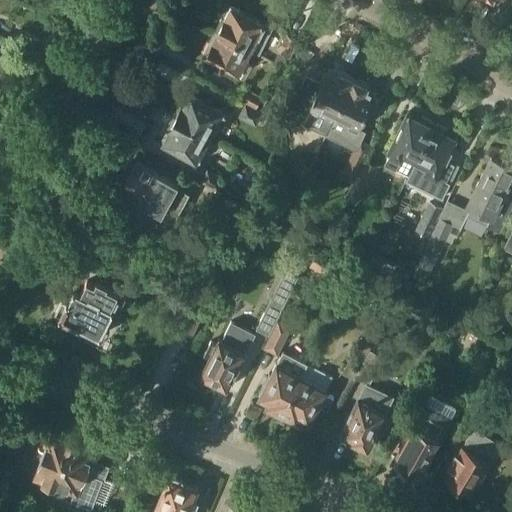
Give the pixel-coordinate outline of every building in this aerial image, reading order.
[(260,34),(266,23),(232,6),(219,31),(253,48),(252,49),(259,53),(260,54),(268,38),(260,34)] [(248,58),(252,49),(253,48),(219,31),(206,56),(242,74),(250,59),(248,58)] [(279,51),(290,57),(299,40),(287,35),(279,51)] [(323,80),(307,72),(290,105),(317,118),(321,111),(322,109),(335,115),(353,80),(337,72),(336,74),(328,70),(323,80)] [(341,175),(354,182),(365,159),(373,144),(362,138),(366,130),(360,126),(375,94),(367,90),(368,87),(353,80),(335,115),(326,133),(354,147),(343,171),(341,170),(339,174),(341,175)] [(240,100),(247,103),(246,104),(256,109),(262,97),(247,89),(240,100)] [(183,107),(182,107),(176,117),(211,135),(224,111),(191,93),(183,107)] [(256,109),(246,104),(239,116),(256,126),(264,113),(256,109)] [(385,164),(396,170),(397,168),(409,174),(435,121),(423,115),(420,119),(410,114),(385,164)] [(171,127),(172,127),(164,141),(198,159),(211,135),(176,117),(171,127)] [(409,175),(417,179),(421,179),(423,179),(424,179),(426,177),(427,176),(428,174),(436,178),(456,137),(446,132),(448,127),(435,121),(409,174),(409,175)] [(439,217),(440,218),(416,263),(429,270),(454,224),(461,228),(467,216),(487,225),(500,231),(511,206),(511,188),(508,186),(511,178),(511,164),(492,155),(473,193),(466,204),(471,207),(469,210),(449,199),(439,217)] [(121,201),(137,210),(142,202),(162,213),(179,183),(136,159),(120,189),(125,192),(121,201)] [(365,159),(354,182),(347,197),(359,202),(367,185),(369,186),(379,166),(365,159)] [(225,178),(208,169),(201,181),(218,191),(225,178)] [(433,193),(415,230),(429,236),(446,199),(433,193)] [(248,207),(229,196),(224,207),(243,217),(248,207)] [(301,233),(320,243),(327,229),(308,219),(301,233)] [(318,250),(310,265),(330,276),(339,260),(318,250)] [(73,329),(75,324),(101,336),(113,311),(118,314),(126,298),(107,289),(108,286),(96,281),(94,285),(86,282),(80,295),(74,292),(68,303),(62,300),(55,313),(64,317),(61,323),(73,329)] [(194,336),(204,312),(173,299),(163,322),(194,336)] [(257,329),(269,335),(285,305),(272,299),(257,329)] [(293,328),(279,321),(265,348),(279,355),(293,328)] [(215,342),(211,340),(205,354),(209,357),(201,374),(228,388),(233,378),(241,363),(247,350),(255,334),(231,322),(223,338),(219,336),(215,342)] [(259,396),(269,401),(268,403),(284,411),(309,364),(283,351),(277,363),(277,362),(271,373),(270,372),(262,387),(264,388),(259,396)] [(374,368),(353,356),(343,374),(365,385),(374,368)] [(284,411),(299,419),(300,417),(310,422),(327,388),(326,388),(332,376),(309,364),(284,411)] [(395,464),(404,470),(408,467),(421,474),(425,467),(424,467),(432,453),(433,453),(440,440),(453,418),(452,417),(456,409),(432,395),(427,403),(417,397),(402,424),(411,429),(394,459),(396,460),(395,461),(395,464)] [(350,440),(354,442),(354,446),(361,450),(365,447),(367,448),(375,431),(382,434),(388,420),(384,418),(388,411),(358,396),(353,408),(344,426),(346,427),(343,433),(351,437),(350,440)] [(492,462),(503,444),(474,427),(458,454),(456,453),(450,464),(451,465),(445,476),(472,493),(491,461),(492,462)] [(52,435),(35,478),(42,481),(41,481),(56,487),(57,485),(59,485),(59,484),(64,486),(63,489),(75,494),(72,501),(93,509),(104,480),(110,465),(91,457),(94,450),(52,435)] [(154,511),(192,511),(198,501),(193,499),(198,487),(183,481),(182,479),(175,476),(172,477),(169,475),(154,511)]
